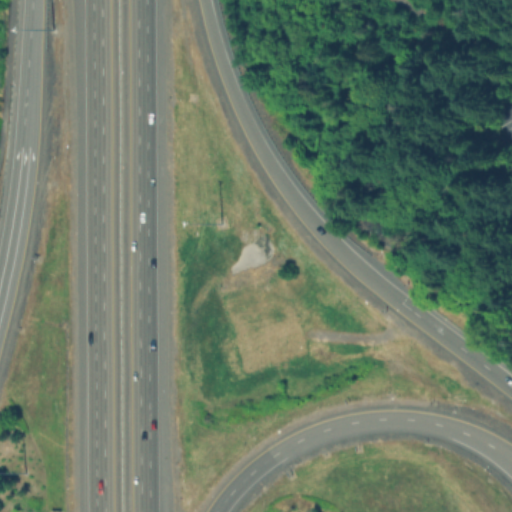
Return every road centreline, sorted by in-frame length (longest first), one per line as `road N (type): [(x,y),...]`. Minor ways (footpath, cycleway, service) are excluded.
road 1 (motorway): [(99,0),(102,511)]
road 2 (motorway): [(146,511),(144,0)]
road 3 (motorway): [(400,302),(342,254),(260,152),(202,0)]
road 4 (motorway): [(218,511),(279,454),(364,422),(441,426),(511,460)]
road 5 (motorway): [(33,0),(25,162)]
road 6 (motorway): [(25,162),(0,309)]
road 7 (motorway): [(511,387),(400,302)]
